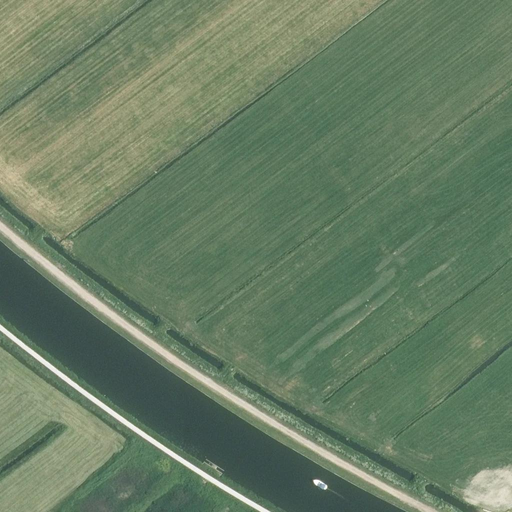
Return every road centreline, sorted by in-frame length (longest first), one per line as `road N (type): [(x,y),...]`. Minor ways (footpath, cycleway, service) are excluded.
road 1 (unclassified): [(430,511),(217,389),(0,225)]
road 2 (track): [(259,511),(152,446),(0,332)]
